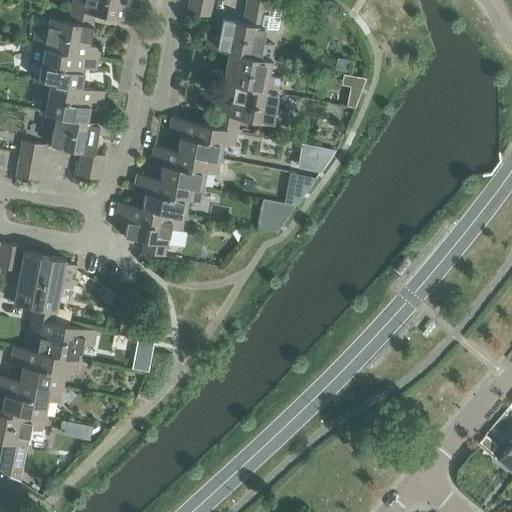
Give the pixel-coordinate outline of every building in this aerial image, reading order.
[(90,12),(133,20),(135,8),(123,6),(124,0),(65,0),(65,3),(61,3),(61,7),(64,7),(90,12)] [(187,0),(185,11),(209,16),(211,4),(190,0),(187,0)] [(266,1),(259,0),(241,0),(240,9),(264,13),(266,1)] [(203,34),(201,45),(224,50),(224,49),(267,58),(271,59),(272,54),(268,53),(270,42),(259,40),(262,25),(273,27),(278,4),(266,1),(264,13),(240,9),(238,20),(218,17),(215,36),(203,34)] [(84,44),(90,12),(64,7),(62,20),(45,16),(42,32),(31,30),(29,40),(25,40),(24,44),(93,57),(95,46),(84,44)] [(334,26),(337,12),(320,9),(318,22),(334,26)] [(36,63),(34,77),(77,86),(77,85),(80,66),(91,69),(93,57),(24,44),(24,48),(27,49),(25,60),(36,63)] [(207,78),(231,82),(231,81),(273,90),(272,91),(276,91),(277,86),(273,86),(276,74),(265,72),(267,58),(224,49),(224,50),(220,69),(210,67),(207,78)] [(346,71),(348,59),(337,57),(335,69),(346,71)] [(365,76),(342,72),(340,83),(349,85),(346,103),(355,105),(365,76)] [(42,96),(39,110),(39,111),(83,119),(84,117),(87,99),(99,101),(101,89),(77,85),(77,86),(34,77),(30,76),(29,82),(33,82),(31,94),(42,96)] [(270,105),(272,91),(273,90),(231,81),(231,82),(227,101),(216,99),(211,123),(211,124),(235,129),(238,115),(284,124),(285,119),(280,118),(282,107),(270,105)] [(36,109),(36,110),(35,115),(38,115),(36,126),(49,128),(46,144),(77,150),(78,148),(89,150),(93,132),(105,134),(107,122),(84,117),(83,119),(39,111),(39,110),(36,109)] [(178,130),(174,148),(174,149),(217,159),(218,157),(220,142),(232,145),(234,133),(237,134),(238,129),(235,129),(211,124),(211,123),(168,115),(165,127),(178,130)] [(16,149),(41,154),(43,143),(18,139),(16,149)] [(334,148),(302,142),(298,166),(319,170),(334,148)] [(222,158),(218,157),(217,159),(174,149),(174,148),(151,143),(148,155),(162,158),(158,176),(158,177),(200,186),(200,185),(204,170),(215,172),(217,162),(221,163),(222,158)] [(75,161),(100,165),(103,153),(89,150),(78,148),(77,150),(75,161)] [(16,149),(16,150),(14,161),(38,166),(41,154),(16,149)] [(11,174),(35,179),(38,166),(14,161),(11,174)] [(100,165),(75,161),(73,173),(97,178),(100,165)] [(315,176),(289,170),(282,202),(294,204),(315,176)] [(142,185),(139,205),(138,205),(182,214),(183,213),(185,199),(197,201),(199,191),(203,191),(204,186),(200,185),(200,186),(158,177),(158,176),(135,172),(132,183),(142,185)] [(282,202),(262,198),(256,228),(274,232),(294,204),(282,202)] [(140,250),(163,254),(169,227),(179,229),(181,218),(186,219),(187,214),(183,213),(182,214),(138,205),(139,205),(116,200),(114,211),(127,214),(123,233),(142,237),(140,250)] [(0,254),(22,258),(24,250),(25,251),(26,247),(1,242),(0,245),(0,254)] [(74,280),(77,265),(66,262),(67,259),(25,251),(24,250),(22,258),(20,270),(0,266),(0,278),(18,282),(14,301),(34,305),(34,304),(57,308),(59,294),(71,296),(73,284),(77,285),(77,281),(74,280)] [(0,254),(0,266),(20,270),(22,258),(0,254)] [(107,288),(101,298),(109,303),(115,292),(107,288)] [(40,331),(37,350),(79,357),(79,356),(82,343),(94,345),(96,334),(100,335),(101,330),(54,321),(57,308),(34,304),(34,305),(29,329),(40,331)] [(153,322),(132,317),(129,331),(151,336),(153,322)] [(153,340),(152,340),(138,337),(133,368),(146,370),(147,370),(151,349),(152,347),(153,340)] [(23,359),(19,378),(62,386),(62,385),(65,370),(76,373),(78,362),(83,363),(84,357),(79,356),(79,357),(37,350),(14,346),(11,357),(23,359)] [(19,378),(0,373),(0,385),(6,387),(2,405),(2,406),(45,414),(45,413),(48,399),(59,401),(61,390),(65,391),(66,386),(62,385),(62,386),(19,378)] [(0,404),(0,438),(3,439),(0,453),(0,469),(20,481),(31,427),(42,429),(44,418),(49,418),(49,414),(45,413),(45,414),(2,406),(2,405),(0,404)] [(93,424),(62,418),(59,432),(90,438),(93,424)] [(498,459),(511,471),(511,437),(509,441),(511,443),(498,459)]
